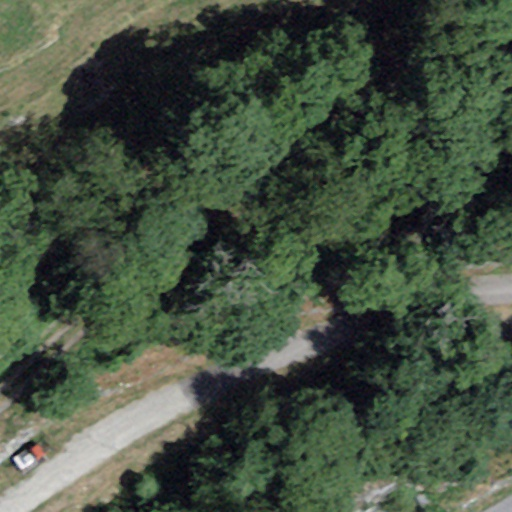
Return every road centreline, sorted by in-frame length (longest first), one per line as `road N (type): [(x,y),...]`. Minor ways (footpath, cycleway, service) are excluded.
road 1 (track): [(511,292),(391,312),(200,384),(118,431),(7,511)]
road 2 (track): [(0,410),(281,137)]
road 3 (track): [(511,34),(482,52),(339,95),(281,137)]
